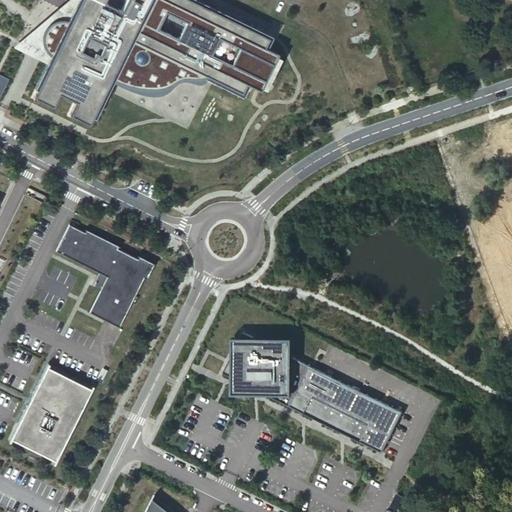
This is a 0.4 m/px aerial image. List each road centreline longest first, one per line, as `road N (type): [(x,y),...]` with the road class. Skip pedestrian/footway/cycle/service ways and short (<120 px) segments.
road 1 (tertiary): [(511,86),(361,137),(267,197)]
road 2 (tertiary): [(163,221),(0,138)]
road 3 (tertiary): [(198,296),(124,443)]
road 4 (unclassified): [(124,443),(260,511)]
